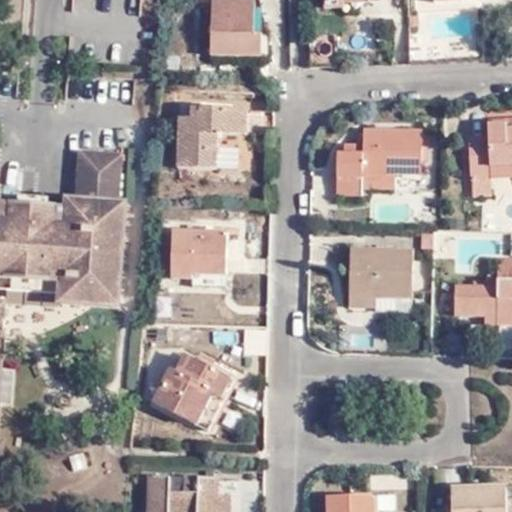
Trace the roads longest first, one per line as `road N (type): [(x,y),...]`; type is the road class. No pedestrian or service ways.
road 1 (residential): [(511,79),(346,89),(294,127),(282,369)]
road 2 (residential): [(282,369),(449,386),(447,459),(275,461)]
